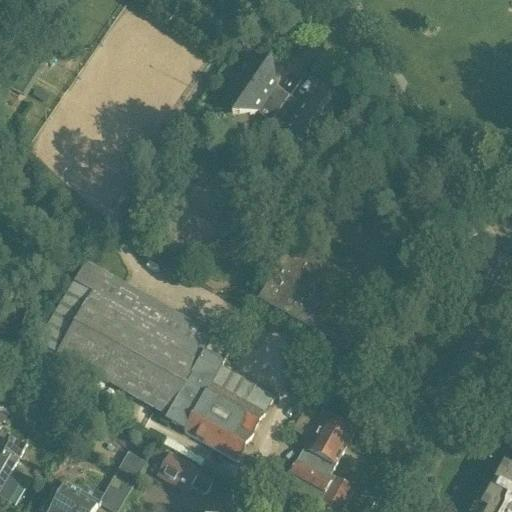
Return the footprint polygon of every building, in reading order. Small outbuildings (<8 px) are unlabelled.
[(278,121),(291,101),(278,92),(273,65),(246,71),(230,95),(229,95),(235,122),(262,117),(262,116),(264,112),(278,121)] [(304,110),(291,101),(278,121),(291,130),(289,134),(288,134),(293,161),(320,156),(320,155),(336,131),(331,105),(304,110)] [(344,287),(307,266),(310,261),(290,249),(258,306),(344,356),(357,334),(352,331),(369,302),(354,293),(355,291),(345,286),(344,287)] [(238,465),(274,401),(221,371),(234,350),(86,266),(75,287),(76,288),(56,324),(71,333),(57,358),(169,421),(167,425),(238,465)] [(322,511),(343,511),(354,493),(330,480),(354,436),(321,418),(345,374),(325,363),(301,406),(306,409),(292,433),(302,439),(299,444),(307,449),(284,491),(322,511)] [(9,480),(16,467),(27,449),(3,435),(0,440),(0,501),(9,507),(21,487),(9,480)] [(107,511),(120,511),(148,467),(130,456),(101,505),(100,507),(107,511)] [(207,496),(214,485),(200,476),(170,457),(156,479),(188,498),(192,491),(202,497),(207,496)] [(511,511),(511,472),(504,468),(480,511),(511,511)] [(96,511),(100,507),(101,505),(68,486),(62,496),(54,491),(48,501),(45,499),(36,511),(96,511)]
